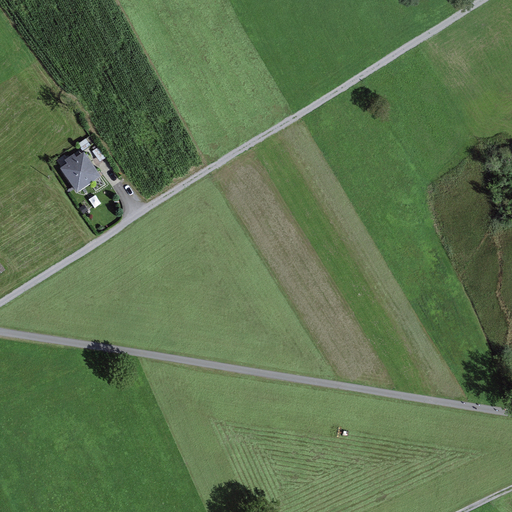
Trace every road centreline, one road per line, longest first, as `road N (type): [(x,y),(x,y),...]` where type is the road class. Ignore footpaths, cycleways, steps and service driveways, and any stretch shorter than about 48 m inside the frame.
road 1 (track): [(482,0),(0,303)]
road 2 (unclassified): [(511,413),(0,330)]
